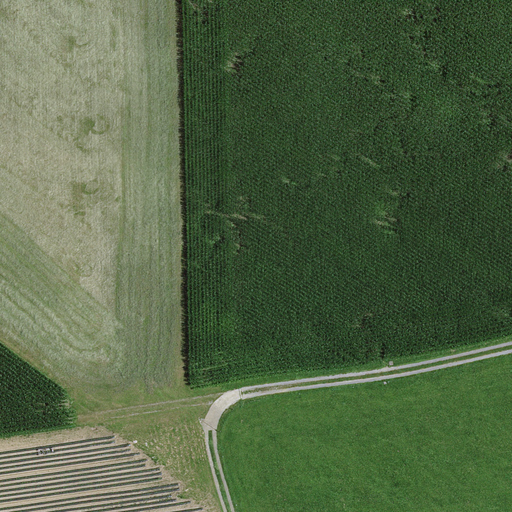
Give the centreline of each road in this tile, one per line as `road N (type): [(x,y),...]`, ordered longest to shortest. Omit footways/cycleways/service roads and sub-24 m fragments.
road 1 (track): [(228,511),(209,444),(225,403),(511,348)]
road 2 (track): [(0,428),(252,393)]
